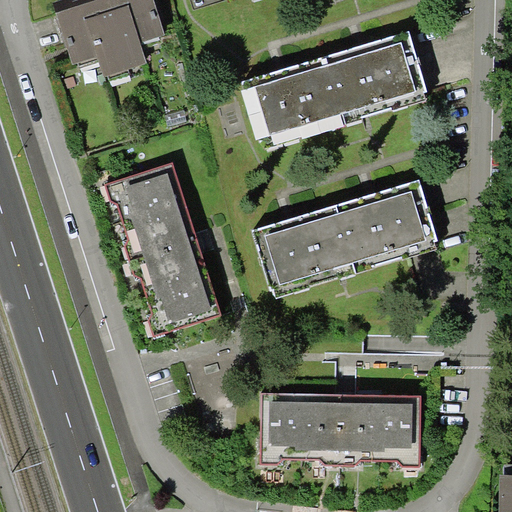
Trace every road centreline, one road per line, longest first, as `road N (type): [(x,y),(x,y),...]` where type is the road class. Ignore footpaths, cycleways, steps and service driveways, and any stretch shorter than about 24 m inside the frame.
road 1 (residential): [(11,0),(148,441),(185,490),(230,511)]
road 2 (residential): [(427,511),(453,488),(472,445),(489,0)]
road 3 (primary): [(98,511),(0,204)]
